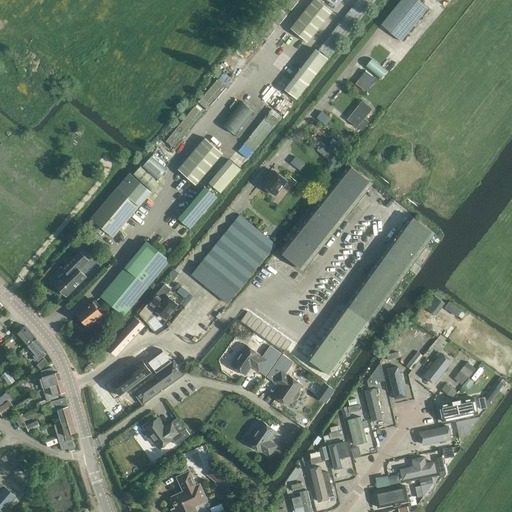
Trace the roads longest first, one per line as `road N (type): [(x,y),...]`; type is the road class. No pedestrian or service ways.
road 1 (unknown): [(44,333),(79,309),(139,241),(186,148),(269,42)]
road 2 (unclassified): [(89,452),(60,355),(0,288)]
road 3 (residential): [(345,511),(416,413)]
